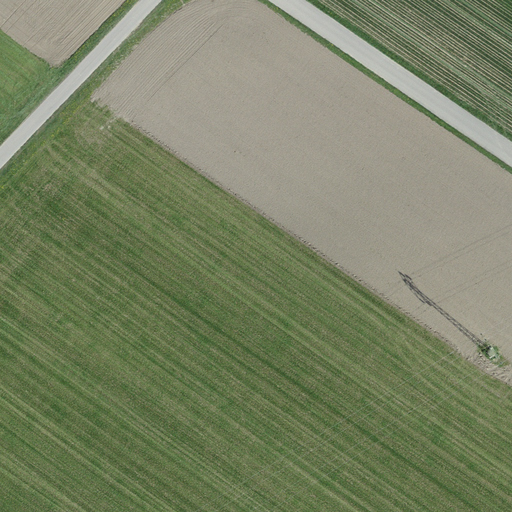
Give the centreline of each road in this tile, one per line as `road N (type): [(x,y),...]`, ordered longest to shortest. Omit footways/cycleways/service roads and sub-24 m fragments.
road 1 (unclassified): [(511,155),(285,0)]
road 2 (unclassified): [(0,160),(154,0)]
